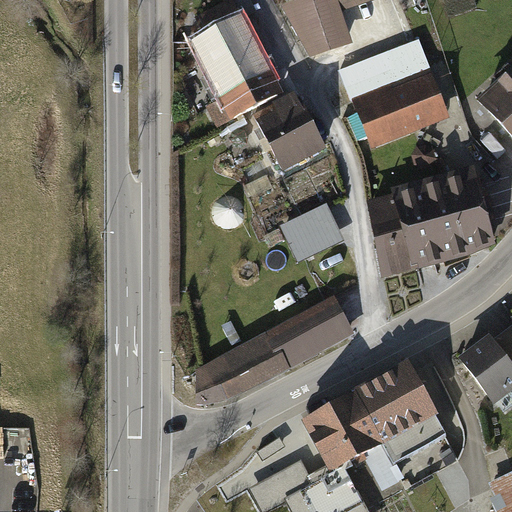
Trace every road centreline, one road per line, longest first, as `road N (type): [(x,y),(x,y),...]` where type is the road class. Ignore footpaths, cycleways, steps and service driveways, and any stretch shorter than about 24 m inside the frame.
road 1 (primary): [(135,441),(135,0)]
road 2 (tertiary): [(511,255),(404,332),(214,430),(135,441)]
